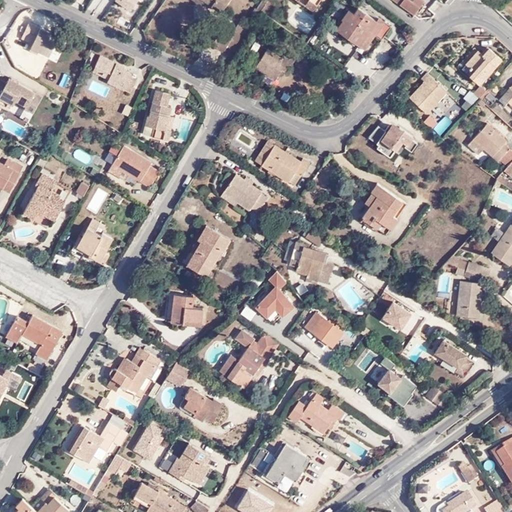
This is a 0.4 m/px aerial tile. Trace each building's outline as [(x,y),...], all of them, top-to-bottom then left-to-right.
[(209,0),(222,10),(230,0),(209,0)] [(315,12),(319,6),(311,0),(307,6),(315,12)] [(403,5),(418,15),(429,0),(428,0),(396,0),(397,1),(403,5)] [(337,32),(358,51),(380,24),(371,16),(362,10),(358,14),(352,9),(342,19),(346,23),(337,32)] [(380,24),(358,51),(364,57),(390,26),(375,12),(371,16),(380,24)] [(28,45),(35,48),(46,54),(54,36),(26,21),(19,36),(29,42),(28,45)] [(246,36),(251,28),(241,21),(236,29),(246,36)] [(226,23),(223,27),(232,33),(236,29),(226,23)] [(227,46),(236,52),(246,36),(236,29),(232,33),(223,27),(212,45),(222,52),(227,46)] [(280,59),(268,49),(255,67),(265,73),(259,79),(269,87),(280,72),(282,74),(290,63),(292,64),(296,59),(286,52),(280,59)] [(478,72),(473,78),(479,84),(503,59),(491,49),(485,55),(479,49),(467,63),(478,72)] [(126,88),(131,78),(133,75),(120,69),(122,65),(102,55),(95,69),(101,73),(98,78),(109,83),(108,86),(130,97),(133,92),(126,88)] [(462,68),(473,78),(478,72),(467,63),(462,68)] [(432,111),(452,89),(432,72),(425,77),(430,82),(416,97),(432,111)] [(138,82),(131,78),(126,88),(133,92),(138,82)] [(9,79),(6,84),(17,91),(21,85),(9,79)] [(6,84),(0,80),(0,105),(3,107),(4,106),(9,108),(11,103),(15,106),(17,101),(28,107),(21,118),(28,122),(30,120),(31,121),(42,100),(35,96),(36,94),(21,85),(17,91),(6,84)] [(496,85),(494,83),(487,90),(480,98),(482,100),(489,93),(496,85)] [(474,93),(480,98),(487,90),(481,85),(474,93)] [(508,102),(511,105),(511,85),(497,100),(504,107),(508,102)] [(152,126),(149,135),(165,141),(168,133),(164,131),(168,117),(171,109),(166,108),(170,92),(155,88),(147,113),(144,112),(141,123),(152,126)] [(496,100),(489,93),(482,100),(490,107),(496,100)] [(481,109),(484,106),(478,101),(475,105),(481,109)] [(164,131),(168,133),(172,118),(168,117),(164,131)] [(415,135),(416,134),(407,126),(405,128),(395,121),(390,128),(388,127),(382,122),(372,134),(382,141),(380,144),(394,153),(399,145),(400,146),(404,140),(409,144),(415,148),(421,140),(415,135)] [(508,167),(511,162),(511,150),(510,148),(511,147),(505,142),(508,139),(488,122),(473,138),(485,149),(499,161),(500,160),(508,167)] [(138,131),(149,135),(152,126),(141,123),(138,131)] [(485,149),(473,138),(468,145),(479,154),(485,149)] [(266,164),(279,145),(271,140),(259,159),(266,164)] [(112,160),(127,170),(148,184),(157,170),(148,164),(150,161),(123,143),(112,160)] [(304,161),(279,145),(266,164),(292,182),(293,180),(299,184),(314,160),(308,156),(304,161)] [(77,148),(73,156),(89,164),(93,156),(77,148)] [(26,164),(31,153),(27,150),(21,161),(26,164)] [(4,155),(0,160),(9,166),(12,159),(4,155)] [(0,183),(5,186),(18,163),(12,159),(9,166),(0,160),(0,183)] [(123,176),(127,170),(112,160),(108,166),(123,176)] [(236,172),(224,192),(238,200),(249,207),(251,205),(257,209),(266,196),(261,193),(263,188),(252,182),(243,177),(236,172)] [(54,218),(65,200),(50,192),(57,181),(44,173),(38,183),(40,185),(24,210),(33,215),(37,208),(54,218)] [(511,185),(502,177),(498,181),(502,184),(511,191),(511,185)] [(81,194),(87,184),(81,180),(75,190),(81,194)] [(377,215),(393,227),(410,204),(380,182),(373,190),(376,193),(370,201),(374,205),(366,217),(372,221),(377,215)] [(119,200),(123,196),(118,191),(114,196),(119,200)] [(238,200),(224,192),(223,191),(221,195),(235,205),(238,200)] [(96,257),(103,247),(112,234),(102,228),(100,231),(94,228),(99,220),(93,215),(82,231),(75,241),(88,248),(91,250),(89,252),(96,257)] [(388,232),(393,227),(377,215),(372,221),(388,232)] [(226,250),(233,238),(213,226),(204,240),(202,239),(191,255),(188,253),(185,259),(207,274),(223,248),(226,250)] [(491,255),(509,268),(511,263),(511,226),(511,227),(511,226),(500,242),(501,244),(497,249),(496,248),(493,251),(493,252),(491,255)] [(319,243),(324,236),(313,228),(308,235),(319,243)] [(75,241),(82,231),(80,229),(69,245),(71,249),(79,254),(82,250),(86,252),(88,248),(75,241)] [(297,271),(308,274),(309,270),(321,273),(319,280),(330,282),(335,262),(328,260),(330,252),(304,244),(305,241),(297,239),(291,262),(298,265),(297,271)] [(108,251),(103,247),(96,257),(101,261),(108,251)] [(454,255),(449,261),(444,267),(449,270),(451,265),(466,270),(465,277),(478,281),(478,279),(486,281),(489,269),(470,263),(458,259),(454,255)] [(281,285),(287,280),(278,268),(267,277),(275,286),(255,301),(273,323),(296,304),(281,285)] [(309,270),(308,274),(308,277),(319,280),(321,273),(309,270)] [(426,282),(430,278),(424,272),(420,276),(426,282)] [(483,285),(463,282),(459,315),(479,318),(483,285)] [(168,313),(175,313),(176,291),(169,291),(168,313)] [(176,291),(175,313),(175,320),(205,320),(205,304),(193,304),(194,292),(176,291)] [(382,315),(403,326),(412,307),(392,297),(382,315)] [(46,355),(54,340),(45,335),(51,324),(29,312),(25,319),(14,313),(4,331),(12,336),(15,329),(38,341),(34,349),(46,355)] [(342,333),(316,314),(306,329),(332,348),(342,333)] [(45,335),(54,340),(60,329),(51,324),(45,335)] [(257,339),(245,330),(238,339),(251,347),(241,360),(234,355),(222,371),(247,389),(261,369),(263,372),(276,355),(274,354),(282,344),(267,333),(259,343),(256,340),(257,339)] [(466,355),(442,341),(434,353),(457,368),(454,373),(461,377),(470,364),(464,358),(466,355)] [(140,345),(131,359),(136,362),(144,348),(140,345)] [(136,362),(131,359),(126,356),(118,368),(115,366),(111,365),(109,368),(108,372),(112,375),(107,383),(116,388),(118,383),(124,386),(126,382),(136,389),(145,374),(152,361),(156,364),(160,357),(144,348),(136,362)] [(176,380),(186,364),(178,360),(168,375),(176,380)] [(152,361),(145,374),(152,378),(159,366),(156,364),(152,361)] [(404,372),(394,364),(386,375),(396,383),(391,388),(388,385),(384,392),(400,403),(402,401),(404,403),(411,395),(409,393),(414,386),(401,376),(404,372)] [(0,409),(5,412),(17,384),(0,375),(0,409)] [(426,392),(443,405),(450,397),(433,383),(426,392)] [(200,409),(207,414),(215,419),(225,402),(215,396),(214,399),(194,385),(187,395),(189,397),(186,404),(198,412),(200,409)] [(341,420),(345,414),(334,406),(329,411),(320,405),(324,399),(317,393),(306,406),(300,401),(288,416),(297,422),(301,417),(323,433),(330,423),(332,425),(339,418),(341,420)] [(204,419),(207,414),(200,409),(198,412),(197,414),(204,419)] [(153,428),(158,419),(152,415),(147,424),(153,428)] [(125,429),(106,417),(99,430),(82,420),(66,445),(87,459),(98,442),(105,447),(111,436),(118,440),(125,429)] [(344,444),(349,435),(339,429),(334,438),(344,444)] [(511,437),(501,444),(503,447),(496,451),(504,463),(500,465),(511,481),(511,480),(511,437)] [(264,474),(285,488),(293,476),(297,479),(308,463),(303,460),(308,453),(286,439),(264,474)] [(192,482),(203,464),(208,456),(182,441),(173,456),(169,455),(161,469),(172,475),(170,477),(178,482),(185,478),(192,482)] [(120,459),(115,455),(103,474),(107,476),(115,464),(116,465),(120,459)] [(456,466),(459,471),(466,468),(462,461),(456,466)] [(208,468),(203,464),(192,482),(197,486),(208,468)] [(466,468),(459,471),(467,482),(476,476),(469,465),(466,468)] [(74,486),(77,480),(71,476),(67,482),(74,486)] [(74,486),(83,492),(86,485),(77,480),(74,486)] [(99,480),(95,488),(100,491),(104,483),(99,480)] [(179,511),(182,508),(162,496),(160,498),(155,494),(156,492),(139,483),(131,496),(146,506),(144,511),(145,511),(179,511)] [(37,511),(62,511),(67,508),(52,495),(54,492),(46,485),(37,495),(43,500),(35,509),(37,511)] [(461,511),(475,504),(465,490),(446,501),(449,504),(440,510),(441,511),(461,511)] [(32,511),(35,509),(22,497),(17,502),(19,504),(11,511),(32,511)] [(485,507),(488,511),(506,511),(498,499),(485,507)] [(191,511),(206,511),(193,503),(188,508),(191,511)]
